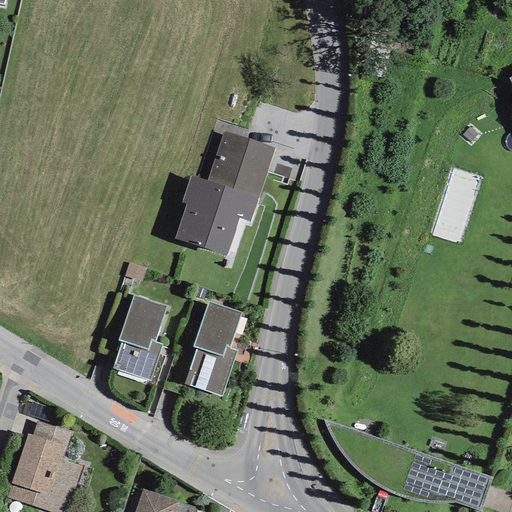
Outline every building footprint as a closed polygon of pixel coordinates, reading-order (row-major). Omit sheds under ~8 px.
[(186,204),(174,239),(226,256),(239,218),(249,222),(275,148),(223,131),(207,181),(190,176),(181,202),(186,204)] [(129,262),(124,276),(141,282),(146,268),(129,262)] [(121,342),(112,369),(149,382),(162,344),(155,341),(167,306),(133,295),(117,341),(121,342)] [(196,348),(184,384),(221,397),(236,351),(229,348),(241,313),(207,302),(192,347),(196,348)] [(32,402),(28,415),(51,422),(55,409),(32,402)] [(492,477),(324,420),(326,425),(328,431),(331,437),(335,445),(339,451),(343,457),(348,462),(353,468),(360,474),(366,480),(375,485),(379,488),(386,491),(393,495),(401,497),(411,500),(418,502),(426,503),(434,503),(441,504),(448,503),(455,502),(480,511),(492,477)] [(11,484),(7,498),(49,511),(66,511),(81,466),(63,460),(70,433),(37,421),(32,436),(28,434),(11,483),(11,484)] [(142,489),(134,511),(194,511),(197,507),(142,489)]
